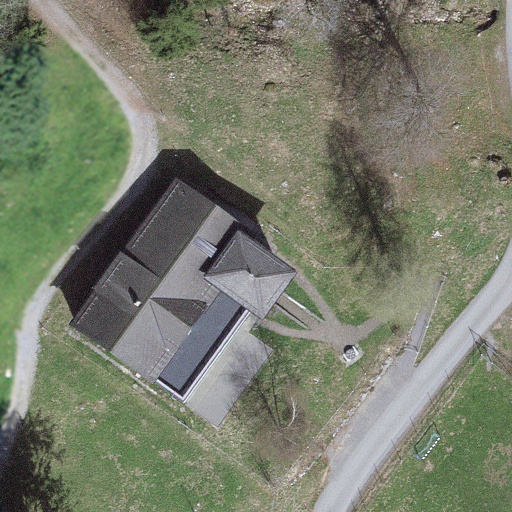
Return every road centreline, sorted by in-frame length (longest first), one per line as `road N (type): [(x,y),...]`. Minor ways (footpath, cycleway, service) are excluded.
road 1 (track): [(0,447),(40,301),(144,151),(141,121),(111,75)]
road 2 (unclassified): [(511,277),(347,481),(331,511)]
